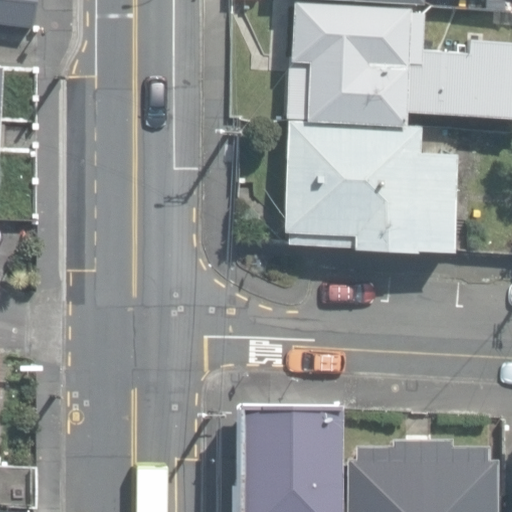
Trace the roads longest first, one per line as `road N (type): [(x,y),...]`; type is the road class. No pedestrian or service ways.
road 1 (residential): [(139,329),(511,339)]
road 2 (secondary): [(139,0),(139,329)]
road 3 (secondary): [(139,329),(139,511)]
